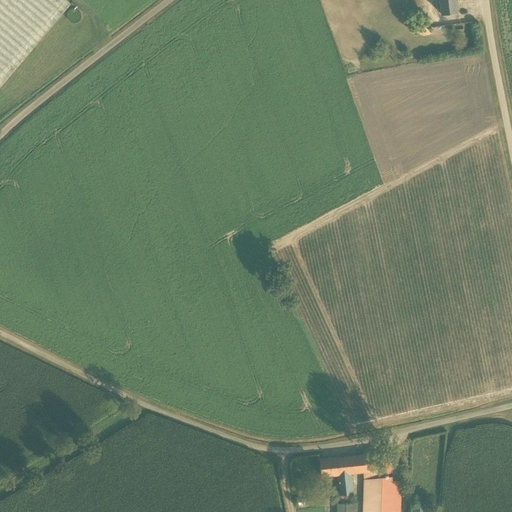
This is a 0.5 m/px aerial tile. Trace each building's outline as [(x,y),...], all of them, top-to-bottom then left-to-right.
[(0,0),(0,87),(71,4),(66,0),(0,0)] [(317,0),(328,28),(344,22),(336,0),(317,0)] [(439,0),(442,14),(458,12),(456,0),(439,0)] [(362,511),(400,511),(401,481),(388,480),(387,471),(392,471),(390,453),(351,456),(353,474),(363,473),(364,480),(362,511)] [(351,456),(319,459),(322,478),(339,476),(342,496),(342,502),(356,502),(353,474),(351,456)] [(357,511),(358,503),(337,504),(336,511),(357,511)]
